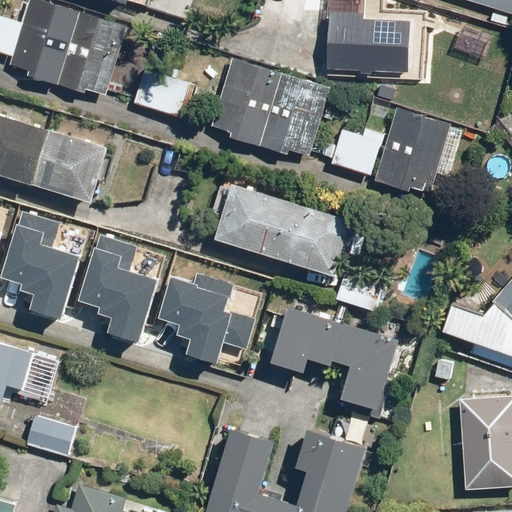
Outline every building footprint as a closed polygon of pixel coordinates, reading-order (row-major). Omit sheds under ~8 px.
[(0,13),(0,51),(10,55),(8,64),(28,70),(27,74),(85,91),(86,87),(105,92),(125,24),(44,0),(29,0),(24,21),(0,13)] [(278,0),(273,20),(292,26),(300,0),(278,0)] [(511,0),(468,0),(511,12),(511,0)] [(327,10),(325,68),(408,70),(409,18),(362,16),(362,11),(327,10)] [(228,56),(208,124),(226,129),(224,135),(288,154),(289,148),(306,153),(326,85),(228,56)] [(140,66),(129,101),(181,118),(192,83),(140,66)] [(392,105),(371,179),(410,190),(412,185),(428,190),(433,171),(451,176),(464,130),(447,125),(449,121),(392,105)] [(0,110),(0,170),(96,199),(112,144),(0,110)] [(339,129),(329,162),(369,173),(379,140),(339,129)] [(233,181),(216,237),(338,272),(354,217),(233,181)] [(28,210),(9,274),(28,279),(26,286),(40,290),(35,305),(68,315),(86,252),(56,243),(63,220),(28,210)] [(0,255),(8,230),(0,227),(0,255)] [(105,234),(86,298),(104,303),(102,310),(116,314),(112,329),(144,339),(162,276),(132,267),(139,244),(105,234)] [(345,264),(336,296),(375,308),(385,276),(345,264)] [(176,272),(162,316),(181,322),(178,331),(195,336),(190,350),(221,361),(228,339),(249,345),(259,317),(228,307),(236,283),(204,273),(202,281),(176,272)] [(511,284),(511,292),(499,309),(511,319),(511,272),(506,279),(511,284)] [(483,311),(453,296),(432,339),(462,354),(483,311)] [(331,400),(368,411),(390,341),(287,309),(269,365),(335,385),(331,400)] [(0,417),(1,418),(11,384),(28,389),(40,349),(0,337),(0,417)] [(466,487),(511,483),(511,393),(459,397),(466,487)] [(27,443),(69,455),(77,426),(35,414),(27,443)] [(71,452),(86,456),(92,435),(77,430),(71,452)] [(339,511),(358,447),(307,433),(289,496),(258,487),(269,445),(223,432),(200,511),(339,511)] [(91,451),(120,461),(126,443),(97,433),(91,451)] [(138,511),(126,508),(130,497),(82,483),(75,506),(60,501),(56,511),(138,511)]
